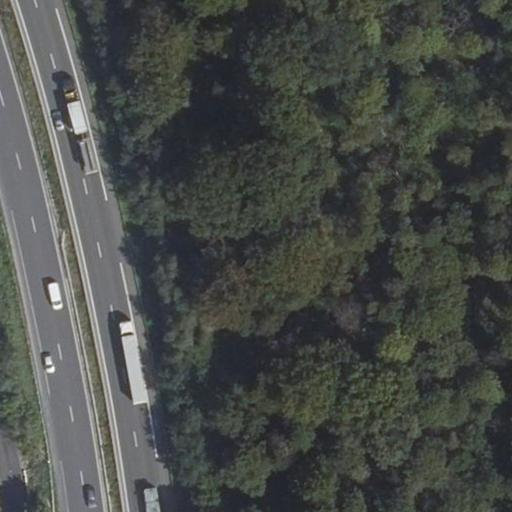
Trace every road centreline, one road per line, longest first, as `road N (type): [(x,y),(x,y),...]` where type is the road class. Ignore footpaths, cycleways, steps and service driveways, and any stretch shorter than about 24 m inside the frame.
road 1 (trunk): [(146,511),(99,252),(32,0)]
road 2 (trunk): [(0,92),(42,267),(86,511)]
